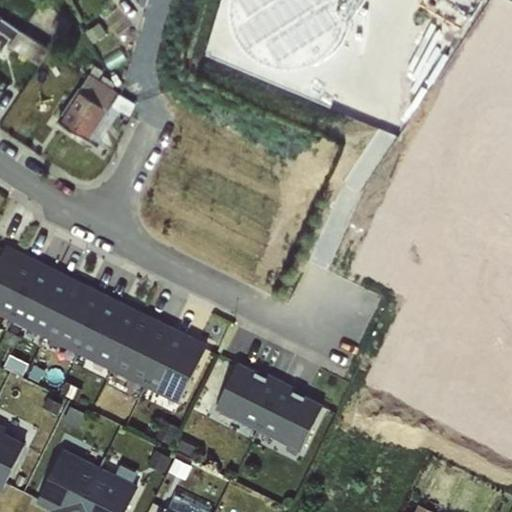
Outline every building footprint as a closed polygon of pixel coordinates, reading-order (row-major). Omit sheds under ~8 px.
[(65,121),(96,138),(125,85),(94,68),(65,121)] [(0,312),(188,398),(215,338),(8,243),(0,261),(0,312)] [(307,447),(329,399),(242,360),(220,408),(307,447)] [(0,420),(0,483),(9,488),(33,436),(0,420)] [(57,505),(54,511),(131,511),(144,478),(63,449),(44,501),(57,505)] [(192,511),(172,503),(167,511),(192,511)]
